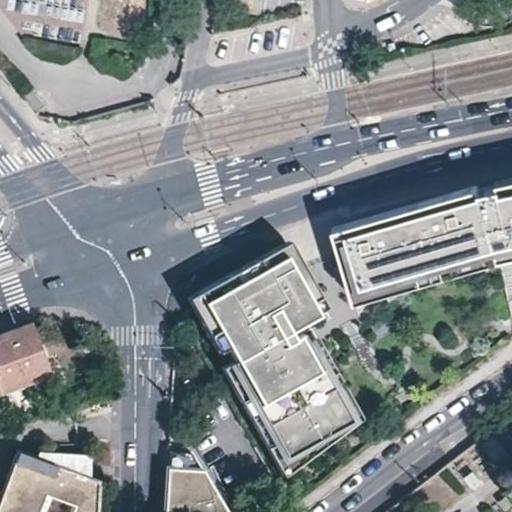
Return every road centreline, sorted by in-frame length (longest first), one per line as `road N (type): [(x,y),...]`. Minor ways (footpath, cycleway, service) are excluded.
road 1 (primary): [(121,265),(425,163),(511,144)]
road 2 (tertiary): [(328,511),(511,374)]
road 3 (primary): [(338,145),(157,195)]
road 4 (primary): [(511,108),(338,145)]
road 5 (residential): [(139,387),(0,433)]
road 6 (residential): [(189,84),(330,47)]
road 7 (primary): [(0,302),(121,265)]
road 8 (tertiary): [(139,387),(137,302),(121,265)]
road 9 (tertiary): [(140,511),(139,387)]
